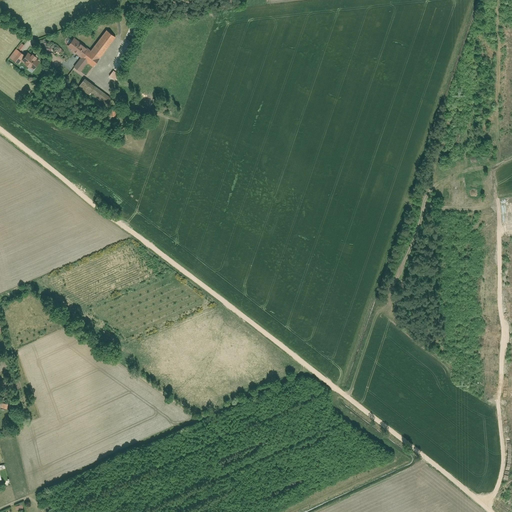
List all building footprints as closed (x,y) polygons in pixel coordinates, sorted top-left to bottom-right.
[(84,59),(94,67),(117,37),(107,29),(84,59)] [(83,59),(90,50),(76,38),(68,47),(83,59)] [(20,51),(13,60),(19,65),(26,56),(20,51)] [(30,54),(23,62),(35,71),(41,62),(30,54)] [(77,58),(69,67),(83,79),(91,69),(77,58)] [(114,71),(109,77),(114,81),(119,75),(114,71)] [(111,99),(87,80),(79,90),(103,109),(111,99)]
